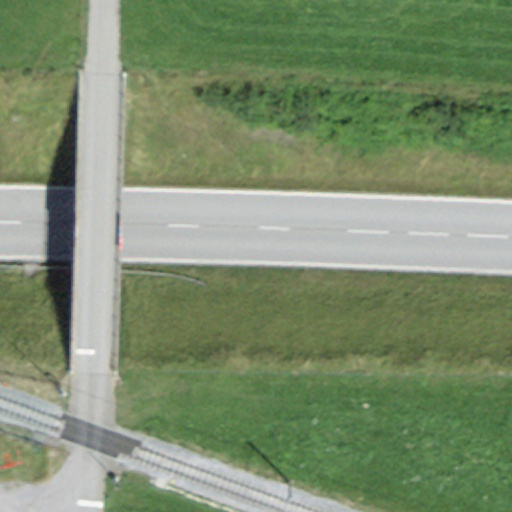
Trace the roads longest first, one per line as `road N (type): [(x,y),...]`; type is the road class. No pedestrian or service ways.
road 1 (unclassified): [(105,0),(85,511)]
road 2 (primary): [(511,238),(0,223)]
